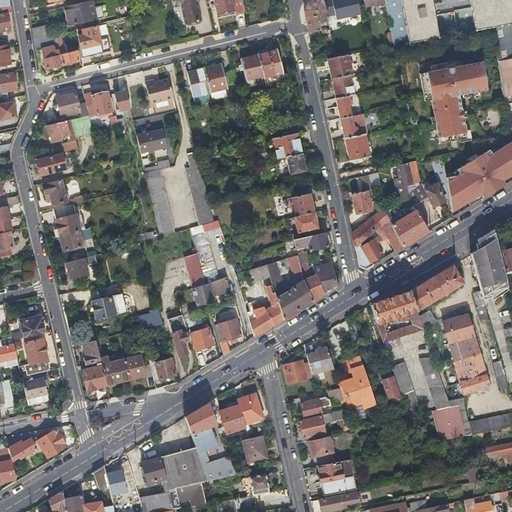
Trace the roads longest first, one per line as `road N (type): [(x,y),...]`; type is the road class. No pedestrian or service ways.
road 1 (residential): [(356,294),(294,22)]
road 2 (residential): [(33,92),(294,22)]
road 3 (residential): [(33,92),(37,106),(17,153),(48,285)]
road 4 (secondary): [(356,294),(511,199)]
road 5 (residential): [(302,511),(264,350)]
road 6 (residential): [(48,285),(78,414)]
